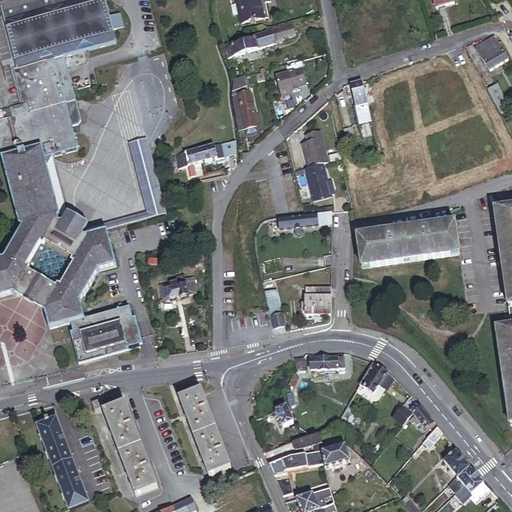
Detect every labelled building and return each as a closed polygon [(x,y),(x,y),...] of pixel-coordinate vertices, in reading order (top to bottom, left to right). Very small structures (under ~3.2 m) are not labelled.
[(111,11),(108,0),(1,0),(19,61),(17,62),(26,96),(15,99),(18,111),(0,115),(0,149),(21,225),(3,256),(0,256),(0,294),(12,291),(27,287),(43,296),(47,310),(52,326),(72,321),(83,361),(105,355),(142,345),(141,341),(145,336),(140,334),(132,306),(86,317),(82,300),(101,269),(117,265),(108,228),(85,234),(78,236),(62,226),(60,219),(58,215),(60,211),(47,160),(55,148),(79,142),(73,119),(79,117),(82,113),(65,49),(118,35),(115,24),(125,21),(121,8),(111,11)] [(261,0),(237,0),(238,3),(240,14),(242,26),(251,25),(251,26),(257,25),(256,24),(265,22),(261,0)] [(454,3),(453,0),(433,0),(437,9),(454,3)] [(238,3),(232,5),(234,15),(240,14),(238,3)] [(256,39),(227,47),(229,58),(282,42),(282,39),(297,35),(293,23),(272,29),(271,31),(255,36),(256,39)] [(510,59),(496,36),(477,47),(491,70),(510,59)] [(302,61),(287,65),(289,71),(304,67),(302,61)] [(303,69),(275,76),(280,95),(300,90),(299,87),(307,85),(303,69)] [(236,111),(240,131),(245,130),(257,127),(254,110),(250,92),(250,93),(246,76),(234,79),(232,90),(236,111)] [(363,81),(353,84),(358,106),(356,107),(360,124),(372,122),(363,81)] [(498,84),(489,89),(499,110),(509,106),(498,84)] [(245,130),(246,137),(258,135),(257,127),(245,130)] [(354,128),(345,130),(348,146),(357,144),(354,128)] [(310,168),(307,169),(315,201),(333,197),(333,195),(329,181),(325,164),(330,162),(322,130),(307,134),(308,141),(304,142),(310,168)] [(186,152),(191,176),(196,175),(194,164),(236,155),(236,142),(186,152)] [(242,208),(241,223),(249,223),(275,220),(282,219),(281,204),(257,206),(257,198),(241,199),(242,208)] [(511,206),(497,208),(511,309),(511,324),(500,326),(511,406),(511,206)] [(282,219),(275,220),(275,223),(281,222),(281,231),(332,225),(333,214),(315,216),(307,217),(282,219)] [(64,218),(60,219),(62,226),(78,236),(85,234),(84,230),(85,227),(65,215),(64,218)] [(232,221),(226,221),(225,225),(224,241),(250,238),(249,223),(241,223),(232,224),(232,221)] [(456,223),(359,237),(363,267),(460,254),(456,223)] [(186,282),(186,280),(161,286),(164,301),(180,297),(180,298),(190,296),(186,282)] [(195,280),(186,282),(190,296),(198,294),(195,280)] [(27,287),(12,291),(31,301),(47,310),(43,296),(27,287)] [(307,317),(331,318),(332,289),(306,288),(306,305),(304,305),(304,313),(307,313),(307,317)] [(273,316),(283,314),(278,290),(268,292),(273,316)] [(258,311),(225,318),(228,344),(276,335),(267,294),(256,296),(255,296),(258,311)] [(283,314),(273,316),(276,329),(288,327),(285,314),(283,314)] [(345,358),(312,359),(312,370),(346,369),(345,358)] [(306,371),(304,359),(295,361),(296,362),(299,372),(306,371)] [(379,367),(373,364),(361,385),(375,394),(381,386),(388,390),(395,380),(389,374),(389,373),(379,367)] [(299,375),(296,373),(292,380),(290,384),(294,386),(300,378),(298,377),(299,375)] [(203,391),(181,400),(209,476),(232,468),(203,391)] [(291,394),(286,394),(287,397),(287,401),(288,407),(295,406),(295,398),(291,397),(291,394)] [(112,396),(93,403),(95,410),(115,403),(112,396)] [(126,405),(105,413),(136,497),(158,488),(126,405)] [(287,407),(277,412),(284,427),(294,423),(287,407)] [(414,418),(405,409),(394,422),(404,430),(414,418)] [(423,410),(415,416),(416,418),(412,421),(415,425),(417,423),(421,427),(422,426),(429,433),(437,426),(423,410)] [(360,417),(355,414),(351,419),(356,423),(360,417)] [(58,419),(38,426),(69,511),(89,503),(58,419)] [(445,436),(439,429),(425,445),(431,451),(445,436)] [(318,435),(283,448),(285,454),(295,450),(296,452),(316,446),(319,453),(290,459),(270,466),(284,497),(294,494),(290,476),(290,473),(310,469),(325,466),(326,470),(351,463),(351,462),(363,459),(357,452),(349,455),(347,447),(327,452),(318,435)] [(355,451),(352,447),(351,446),(350,446),(347,447),(349,455),(357,452),(355,451)] [(445,463),(459,479),(471,469),(458,453),(445,463)] [(376,463),(371,468),(380,477),(385,472),(376,463)] [(479,477),(471,469),(459,479),(450,488),(460,499),(466,493),(468,495),(471,493),(475,497),(487,486),(479,477)] [(487,486),(475,497),(473,499),(480,506),(493,494),(487,486)] [(331,490),(297,499),(302,511),(319,511),(325,510),(336,505),(331,490)] [(199,497),(165,511),(195,511),(196,511),(200,511),(205,510),(199,497)] [(422,511),(409,499),(405,504),(411,511),(427,511),(426,510),(423,511),(422,511)]
